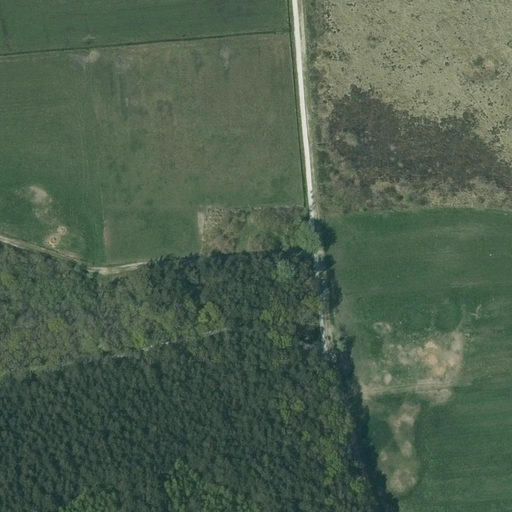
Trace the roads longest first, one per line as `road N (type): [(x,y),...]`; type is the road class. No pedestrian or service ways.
road 1 (track): [(0,239),(104,268),(283,248),(302,249),(316,262)]
road 2 (unknown): [(300,0),(320,264)]
road 3 (unknown): [(320,264),(328,348),(376,511)]
